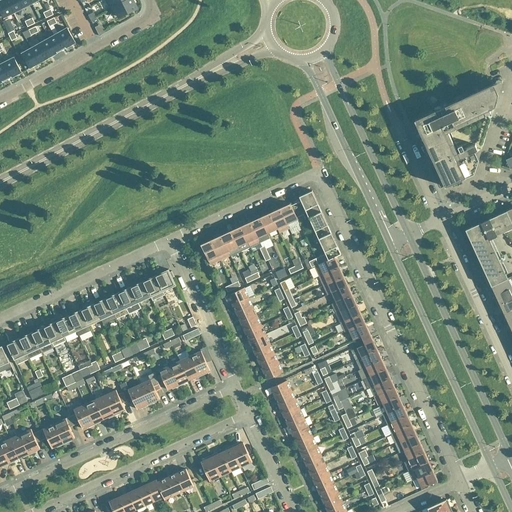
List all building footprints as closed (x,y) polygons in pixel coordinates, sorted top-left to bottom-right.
[(6,0),(0,0),(0,11),(4,18),(13,13),(6,0)] [(17,0),(6,0),(13,13),(22,8),(17,0)] [(29,0),(17,0),(22,8),(31,4),(29,0)] [(104,0),(109,9),(127,0),(104,0)] [(127,0),(109,9),(114,19),(136,8),(132,0),(127,0)] [(67,28),(57,33),(66,48),(75,43),(67,28)] [(57,33),(48,38),(57,53),(66,48),(57,33)] [(48,38),(40,43),(48,58),(57,53),(48,38)] [(40,43),(31,48),(39,63),(48,58),(40,43)] [(31,48),(21,53),(30,68),(39,63),(31,48)] [(13,57),(4,62),(12,78),(21,73),(13,57)] [(4,62),(0,64),(0,77),(2,82),(12,78),(4,62)] [(474,174),(478,159),(475,151),(477,150),(475,145),(464,150),(461,145),(457,146),(460,152),(459,152),(461,157),(457,159),(444,131),(448,129),(449,131),(490,112),(489,110),(495,107),(498,95),(493,84),(414,120),(445,187),(474,174)] [(318,204),(312,191),(299,197),(305,210),(318,204)] [(297,220),(290,203),(280,208),(289,228),(299,224),(297,220)] [(289,228),(280,208),(270,213),(277,229),(279,233),(289,228)] [(506,211),(496,215),(492,217),(488,219),(488,220),(482,223),(482,222),(465,230),(491,286),(507,278),(489,238),(496,235),(500,234),(504,232),(511,227),(511,224),(506,211)] [(308,243),(318,239),(324,252),(337,246),(321,212),(309,218),(316,234),(306,239),(308,243)] [(277,229),(270,213),(260,217),(268,234),(277,229)] [(268,234),(260,217),(250,222),(259,242),(269,238),(268,234)] [(259,242),(250,222),(240,226),(250,247),(259,242)] [(250,247),(240,226),(230,231),(240,251),(250,247)] [(240,251),(230,231),(220,235),(230,256),(240,251)] [(230,256),(220,235),(211,240),(220,260),(230,256)] [(220,260),(211,240),(200,245),(210,265),(213,264),(220,260)] [(328,260),(325,254),(315,259),(318,265),(328,260)] [(339,267),(335,257),(328,260),(318,265),(314,267),(319,276),(339,267)] [(318,265),(315,259),(308,262),(307,259),(304,261),(308,269),(318,265)] [(253,280),(251,275),(249,272),(247,266),(240,269),(247,283),(253,280)] [(343,276),(339,267),(319,276),(323,285),(327,284),(343,276)] [(176,286),(172,278),(174,277),(171,271),(169,272),(168,269),(159,273),(160,275),(157,276),(156,275),(163,292),(168,289),(169,289),(176,286)] [(163,292),(156,275),(147,279),(148,280),(144,282),(144,281),(143,281),(151,297),(152,301),(165,295),(163,292)] [(323,285),(327,295),(331,293),(348,285),(343,276),(327,284),(323,285)] [(511,276),(507,278),(491,286),(495,296),(511,287),(511,276)] [(151,297),(143,281),(135,285),(135,286),(132,287),(131,286),(131,287),(138,303),(144,300),(144,301),(144,300),(151,297)] [(289,290),(285,281),(280,283),(284,292),(289,290)] [(352,295),(348,285),(331,293),(335,302),(352,295)] [(138,303),(131,287),(122,290),(123,292),(120,293),(119,292),(118,292),(126,309),(131,306),(132,306),(138,303)] [(511,299),(511,287),(495,296),(500,305),(511,299)] [(248,297),(244,288),(224,297),(227,302),(230,301),(232,305),(248,297)] [(293,299),(290,293),(289,290),(284,292),(288,302),(293,299)] [(126,309),(118,292),(110,296),(111,297),(107,299),(107,298),(106,298),(115,319),(128,313),(126,309)] [(356,304),(352,295),(335,302),(331,304),(336,313),(356,304)] [(253,307),(248,297),(232,305),(236,314),(253,307)] [(115,319),(106,298),(98,302),(98,303),(95,305),(94,303),(94,304),(101,320),(103,324),(115,319)] [(511,310),(511,299),(500,305),(504,314),(511,310)] [(101,320),(94,304),(85,307),(86,309),(82,310),(82,309),(81,309),(89,326),(94,323),(95,323),(101,320)] [(360,313),(356,304),(336,313),(340,323),(360,313)] [(257,316),(253,307),(236,314),(241,324),(257,316)] [(89,326),(81,309),(73,313),(73,314),(70,316),(69,315),(76,331),(78,336),(91,330),(89,326)] [(365,323),(360,313),(340,323),(344,332),(348,330),(365,323)] [(76,331),(69,315),(60,319),(61,320),(57,322),(57,320),(56,321),(64,337),(69,335),(70,335),(70,334),(76,331)] [(261,325),(257,316),(241,324),(245,333),(261,325)] [(196,325),(193,317),(187,320),(191,328),(196,325)] [(307,323),(303,317),(302,318),(297,320),(300,327),(307,323)] [(64,337),(56,321),(48,325),(49,326),(45,327),(45,326),(44,326),(53,346),(66,341),(64,337)] [(370,335),(365,323),(348,330),(353,340),(361,337),(362,341),(371,337),(370,335)] [(266,335),(261,325),(245,333),(249,342),(266,335)] [(53,346),(44,326),(36,330),(36,331),(33,333),(32,332),(31,332),(41,352),(53,346)] [(185,341),(200,334),(198,328),(183,335),(185,341)] [(174,335),(171,329),(166,331),(169,338),(174,335)] [(169,338),(166,331),(161,333),(164,340),(169,338)] [(41,352),(31,332),(23,336),(24,337),(20,339),(20,338),(19,338),(28,358),(41,352)] [(270,344),(266,335),(249,342),(254,352),(270,344)] [(180,342),(178,337),(171,341),(173,346),(180,342)] [(372,339),(371,337),(362,341),(364,345),(356,348),(361,358),(377,351),(376,348),(372,339)] [(28,358),(19,338),(11,342),(12,343),(7,345),(16,364),(28,358)] [(149,347),(145,338),(141,340),(145,349),(149,347)] [(145,349),(141,340),(128,346),(132,355),(145,349)] [(173,346),(171,341),(163,344),(165,349),(173,346)] [(274,353),(270,344),(254,352),(258,361),(274,353)] [(9,362),(2,346),(0,346),(0,366),(2,366),(3,366),(3,365),(9,362)] [(155,354),(153,349),(144,353),(146,358),(155,354)] [(210,370),(201,351),(189,356),(199,377),(206,374),(206,372),(210,370)] [(377,351),(361,358),(355,361),(360,370),(365,367),(382,360),(377,351)] [(146,358),(144,353),(136,357),(138,362),(146,358)] [(278,363),(274,353),(258,361),(262,370),(278,363)] [(120,360),(117,354),(112,356),(115,363),(120,360)] [(199,377),(189,356),(180,361),(189,380),(193,378),(193,380),(199,377)] [(386,369),(382,360),(365,367),(369,377),(386,369)] [(100,370),(96,361),(91,363),(92,365),(95,372),(100,370)] [(189,380),(180,361),(170,365),(179,386),(185,383),(184,382),(189,380)] [(283,372),(278,363),(262,370),(266,380),(274,376),(283,372)] [(122,369),(120,364),(112,368),(114,373),(122,369)] [(95,372),(92,365),(87,367),(86,367),(79,370),(82,378),(95,372)] [(179,386),(170,365),(159,370),(167,390),(171,388),(172,389),(179,386)] [(320,377),(317,372),(314,365),(304,370),(306,376),(305,377),(307,383),(315,379),(320,377)] [(114,373),(112,368),(103,372),(105,377),(114,373)] [(386,369),(369,377),(363,380),(367,389),(369,388),(374,386),(390,378),(386,369)] [(72,374),(67,376),(71,385),(83,379),(82,378),(79,370),(72,374)] [(127,372),(122,375),(125,381),(131,379),(127,372)] [(159,399),(156,391),(161,389),(153,373),(148,375),(150,380),(139,385),(149,405),(156,402),(155,401),(159,399)] [(66,387),(71,385),(67,376),(62,378),(66,387)] [(95,381),(93,376),(85,380),(88,385),(95,381)] [(395,388),(390,378),(374,386),(369,388),(374,397),(378,395),(395,388)] [(83,379),(75,383),(77,387),(85,384),(83,379)] [(291,390),(287,381),(287,380),(270,388),(275,398),(291,390)] [(26,387),(32,399),(45,393),(39,381),(26,387)] [(128,403),(133,401),(137,409),(141,407),(141,409),(149,405),(139,385),(128,390),(125,382),(119,385),(123,392),(127,401),(128,403)] [(68,391),(77,387),(75,383),(66,387),(68,391)] [(399,397),(395,388),(378,395),(382,405),(399,397)] [(118,395),(116,390),(104,395),(114,416),(121,413),(121,411),(125,410),(122,403),(118,395)] [(295,399),(291,390),(275,398),(279,407),(295,399)] [(123,392),(118,395),(122,403),(127,401),(123,392)] [(53,398),(51,394),(42,398),(44,402),(53,398)] [(114,416),(104,395),(95,400),(104,419),(108,417),(108,419),(114,416)] [(399,397),(382,405),(379,406),(383,416),(387,414),(403,406),(399,397)] [(19,405),(16,398),(11,400),(14,407),(19,405)] [(44,402),(42,398),(33,402),(36,406),(44,402)] [(300,409),(295,399),(279,407),(283,416),(300,409)] [(14,407),(11,400),(6,403),(10,409),(14,407)] [(104,419),(95,400),(85,404),(94,425),(100,423),(99,421),(104,419)] [(94,425),(85,404),(74,409),(82,429),(86,427),(87,429),(94,425)] [(391,423),(407,416),(406,413),(403,406),(387,414),(383,416),(387,425),(391,423)] [(20,413),(18,409),(9,413),(12,417),(20,413)] [(304,418),(300,409),(283,416),(288,425),(304,418)] [(13,421),(12,417),(9,413),(2,416),(6,425),(13,421)] [(70,416),(65,418),(69,427),(74,425),(70,416)] [(407,416),(391,423),(387,425),(391,434),(412,425),(407,416)] [(69,427),(65,418),(54,424),(64,445),(71,441),(70,440),(74,438),(69,427)] [(308,427),(304,418),(288,425),(292,435),(308,427)] [(38,431),(42,440),(47,437),(52,448),(56,446),(56,448),(64,445),(54,424),(38,431)] [(412,425),(391,434),(390,434),(395,444),(416,434),(412,425)] [(312,437),(308,427),(292,435),(296,444),(312,437)] [(40,449),(31,429),(19,434),(29,455),(36,452),(36,450),(40,449)] [(29,455),(19,434),(10,439),(19,458),(23,456),(23,458),(29,455)] [(420,443),(416,434),(395,444),(399,453),(403,451),(404,451),(420,443)] [(317,446),(312,437),(296,444),(300,453),(317,446)] [(19,458),(10,439),(0,443),(9,465),(15,462),(14,460),(19,458)] [(9,465),(0,443),(0,466),(1,466),(2,468),(9,465)] [(252,462),(243,443),(239,444),(238,443),(231,446),(240,467),(252,462)] [(424,453),(420,443),(404,451),(408,460),(424,453)] [(240,467),(231,446),(225,449),(226,450),(222,452),(231,472),(240,467)] [(321,455),(317,446),(300,453),(305,463),(321,455)] [(368,457),(365,450),(358,453),(361,460),(366,457),(368,457)] [(231,472),(222,452),(218,454),(217,453),(211,455),(221,476),(231,472)] [(424,453),(408,460),(404,462),(408,471),(429,462),(424,453)] [(221,476),(211,455),(204,459),(204,460),(201,462),(209,481),(221,476)] [(325,465),(321,455),(305,463),(309,472),(325,465)] [(433,471),(429,462),(408,471),(413,480),(416,479),(433,471)] [(330,474),(325,465),(309,472),(313,481),(330,474)] [(193,486),(186,469),(176,473),(184,491),(193,486)] [(365,476),(363,470),(358,472),(354,474),(357,479),(365,476)] [(437,481),(433,471),(416,479),(421,489),(437,481)] [(184,491),(176,473),(166,478),(174,495),(184,491)] [(334,483),(330,474),(313,481),(318,491),(334,483)] [(379,485),(374,476),(370,478),(374,487),(379,485)] [(254,490),(269,483),(266,477),(251,485),(254,490)] [(174,495),(166,478),(157,482),(165,499),(174,495)] [(165,499),(157,482),(156,480),(147,484),(155,501),(163,497),(164,499),(165,499)] [(338,492),(334,483),(318,491),(322,500),(338,492)] [(155,501),(147,484),(137,488),(145,506),(155,501)] [(386,486),(380,489),(379,485),(374,487),(378,497),(383,494),(389,492),(386,486)] [(258,499),(273,492),(270,486),(255,493),(258,499)] [(249,492),(247,487),(239,491),(242,495),(249,492)] [(145,506),(137,488),(128,493),(136,510),(145,506)] [(242,495),(239,491),(232,494),(234,499),(242,495)] [(342,502),(338,492),(322,500),(326,509),(342,502)] [(131,511),(136,510),(128,493),(119,497),(125,511),(131,511)] [(388,506),(383,494),(378,497),(383,508),(388,506)] [(125,511),(119,497),(109,502),(113,511),(125,511)] [(443,511),(450,509),(446,499),(427,508),(429,511),(443,511)] [(214,508),(222,504),(220,500),(212,504),(214,508)] [(344,511),(347,511),(342,502),(326,509),(327,511),(344,511)]
